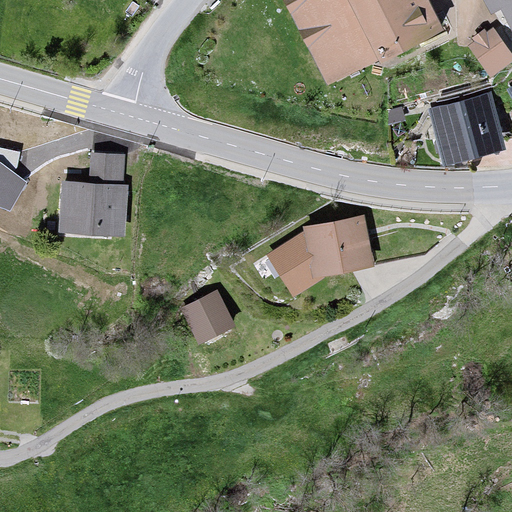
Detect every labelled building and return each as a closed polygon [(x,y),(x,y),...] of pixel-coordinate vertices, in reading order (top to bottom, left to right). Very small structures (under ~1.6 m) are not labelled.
[(432,0),(291,0),(338,91),(450,35),(432,0)] [(511,0),(502,0),(511,17),(511,0)] [(511,44),(501,30),(478,47),(505,84),(511,79),(511,44)] [(511,146),(498,95),(436,112),(452,170),(511,153),(511,146)] [(128,155),(96,155),(96,184),(128,183),(128,155)] [(133,187),(65,186),(64,236),(132,237),(133,187)] [(363,213),(303,223),(312,272),(372,262),(363,213)] [(217,288),(180,306),(198,342),(235,324),(217,288)]
